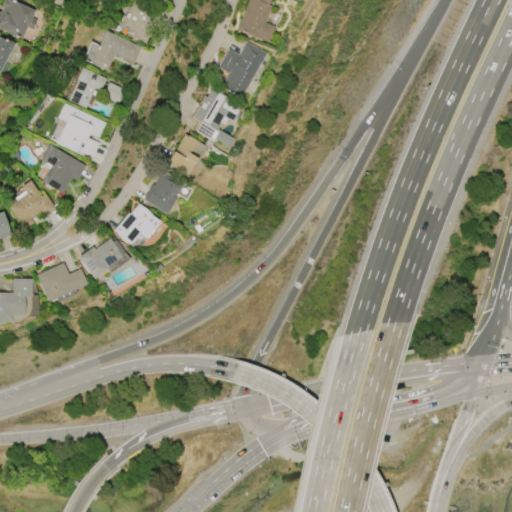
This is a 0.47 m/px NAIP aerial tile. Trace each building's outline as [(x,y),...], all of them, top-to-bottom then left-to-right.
[(0,30),(0,10),(2,6),(1,6),(3,0),(8,0),(34,11),(31,17),(37,20),(32,30),(26,27),(20,40),(12,36),(12,37),(3,33),(4,32),(0,30)] [(133,0),(143,0),(167,11),(155,37),(149,34),(145,43),(132,37),(133,34),(120,28),(133,0)] [(267,42),(236,30),(243,10),(244,10),(248,0),(269,0),(268,5),(271,6),(264,23),(273,26),(267,42)] [(141,47),(133,64),(113,55),(106,71),(89,63),(105,30),(141,47)] [(13,43),(0,68),(0,38),(5,41),(6,40),(13,43)] [(245,42),(266,54),(240,99),(220,87),(227,74),(216,68),(227,49),(237,55),(245,42)] [(81,67),(105,79),(99,91),(94,89),(84,108),(66,100),(76,80),(74,80),(81,67)] [(108,82),(124,90),(117,104),(101,97),(108,82)] [(206,97),(211,88),(242,107),(232,122),(226,119),(222,125),(220,123),(216,130),(232,139),(227,148),(213,140),(209,145),(205,142),(207,139),(194,132),(200,122),(191,117),(204,96),(206,97)] [(63,103),(104,123),(97,138),(88,134),(86,138),(98,143),(90,160),(55,143),(65,123),(56,118),(63,103)] [(183,133),(205,146),(196,161),(195,160),(186,175),(166,163),(183,133)] [(48,144),(84,166),(76,181),(71,178),(61,194),(40,182),(50,166),(39,159),(48,144)] [(141,200),(151,185),(152,185),(161,171),(182,184),(173,199),(175,200),(165,215),(141,200)] [(29,180),(39,196),(43,193),(54,208),(41,217),(38,213),(30,219),(33,222),(23,229),(6,206),(15,200),(14,197),(22,191),(19,188),(20,187),(20,186),(29,180)] [(137,204),(158,222),(144,239),(138,234),(128,245),(119,238),(111,231),(127,213),(128,214),(137,204)] [(0,212),(2,212),(10,236),(0,239),(0,212)] [(92,279),(77,257),(91,247),(93,249),(109,238),(111,242),(114,239),(128,259),(108,273),(105,269),(92,279)] [(35,275),(61,263),(67,274),(78,269),(85,284),(73,290),(75,294),(56,302),(54,298),(47,302),(35,275)] [(12,279),(31,279),(30,296),(24,296),(23,316),(11,316),(11,322),(0,322),(0,292),(12,293),(12,279)]
